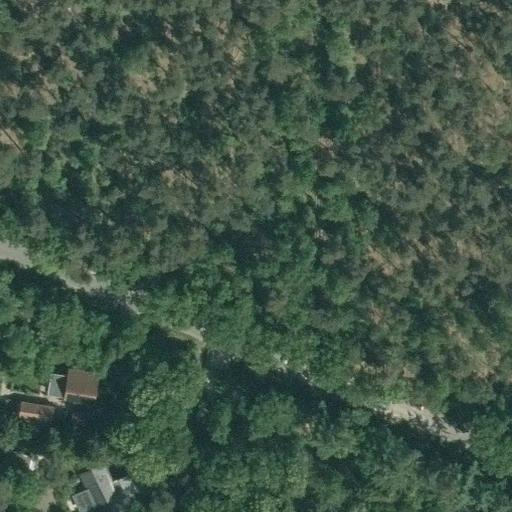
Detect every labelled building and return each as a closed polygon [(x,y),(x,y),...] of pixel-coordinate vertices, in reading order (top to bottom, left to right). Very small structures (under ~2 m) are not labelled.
[(69,369),(64,398),(93,403),(98,374),(69,369)] [(47,426),(50,409),(39,407),(36,425),(47,426)] [(84,421),(85,411),(75,410),(74,420),(84,421)] [(9,480),(38,481),(39,458),(9,457),(9,480)] [(102,460),(81,472),(100,511),(114,511),(117,511),(116,510),(124,506),(102,460)]
